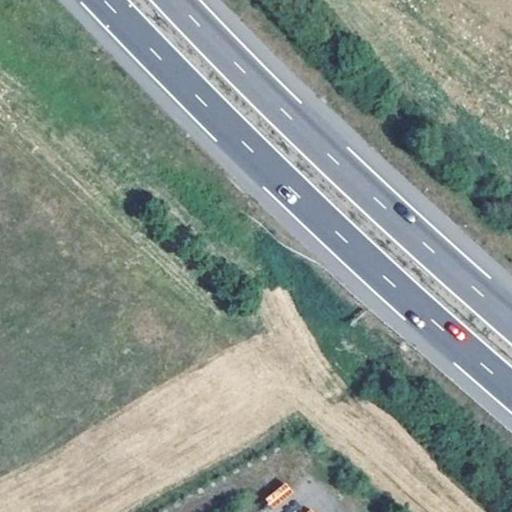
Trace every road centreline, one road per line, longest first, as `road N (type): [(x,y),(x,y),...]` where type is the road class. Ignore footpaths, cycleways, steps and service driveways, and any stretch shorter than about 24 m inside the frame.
road 1 (motorway): [(108,0),(352,253),(511,383)]
road 2 (motorway): [(511,322),(387,215),(173,0)]
